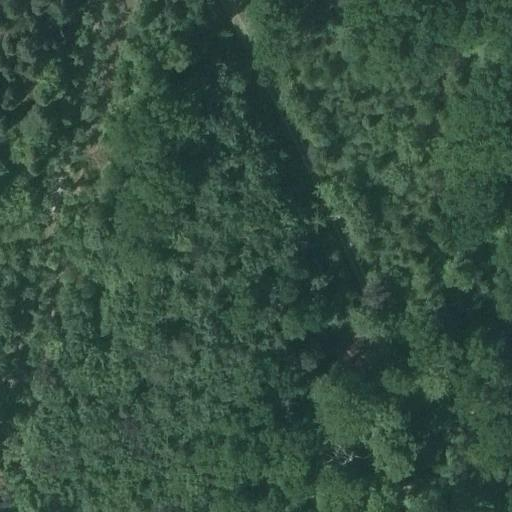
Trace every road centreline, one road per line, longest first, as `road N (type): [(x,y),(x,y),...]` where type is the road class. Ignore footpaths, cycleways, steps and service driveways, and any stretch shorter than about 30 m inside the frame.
road 1 (track): [(511,415),(449,402),(417,383),(224,0)]
road 2 (track): [(0,395),(86,0)]
